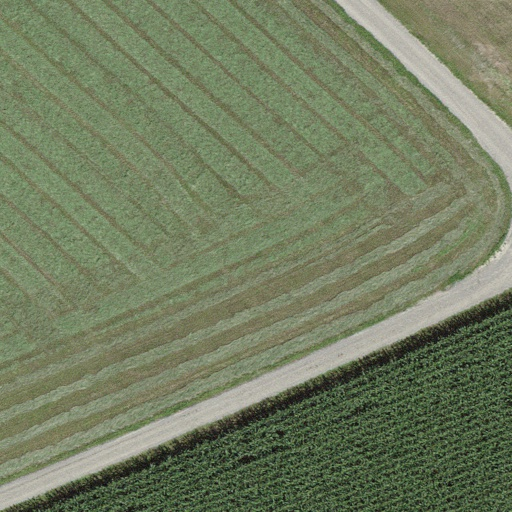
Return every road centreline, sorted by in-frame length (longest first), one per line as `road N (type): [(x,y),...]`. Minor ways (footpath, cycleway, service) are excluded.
road 1 (track): [(511,266),(422,322),(0,495)]
road 2 (track): [(332,0),(511,165)]
